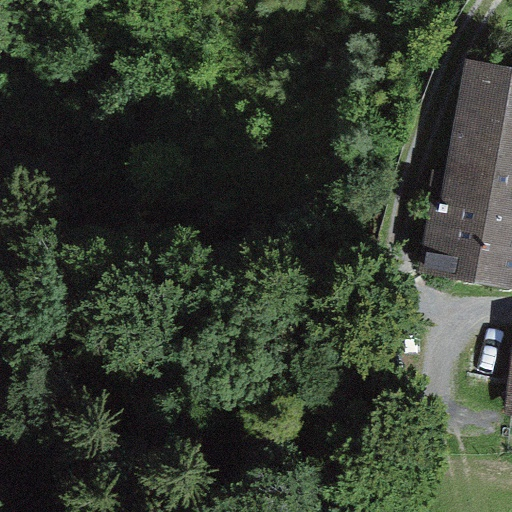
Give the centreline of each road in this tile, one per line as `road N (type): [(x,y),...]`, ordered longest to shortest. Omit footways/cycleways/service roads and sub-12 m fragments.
road 1 (track): [(479,0),(441,11),(427,28),(373,269),(415,365),(409,511)]
road 2 (track): [(413,442),(437,340),(460,315),(511,312)]
